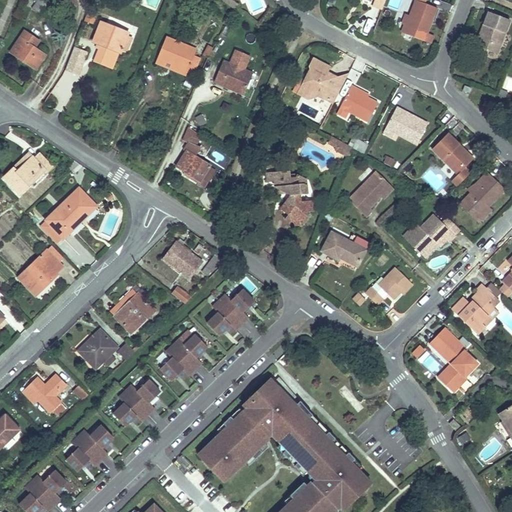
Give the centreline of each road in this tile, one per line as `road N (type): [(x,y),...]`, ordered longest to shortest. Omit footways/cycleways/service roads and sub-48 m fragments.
road 1 (residential): [(88,511),(303,302)]
road 2 (residential): [(0,375),(128,252),(158,200)]
road 3 (residential): [(378,356),(511,212)]
road 4 (residential): [(480,511),(378,356)]
road 5 (residential): [(303,302),(158,200)]
road 6 (residential): [(158,200),(11,111)]
road 7 (residential): [(438,90),(316,29),(296,0)]
